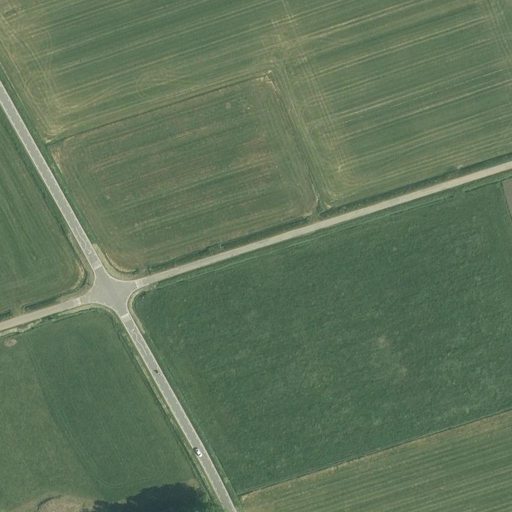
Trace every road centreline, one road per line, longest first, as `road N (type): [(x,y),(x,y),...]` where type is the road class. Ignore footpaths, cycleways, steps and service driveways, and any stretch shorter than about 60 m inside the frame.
road 1 (unclassified): [(112,292),(511,165)]
road 2 (tertiary): [(232,511),(112,292)]
road 3 (tertiary): [(112,292),(0,87)]
